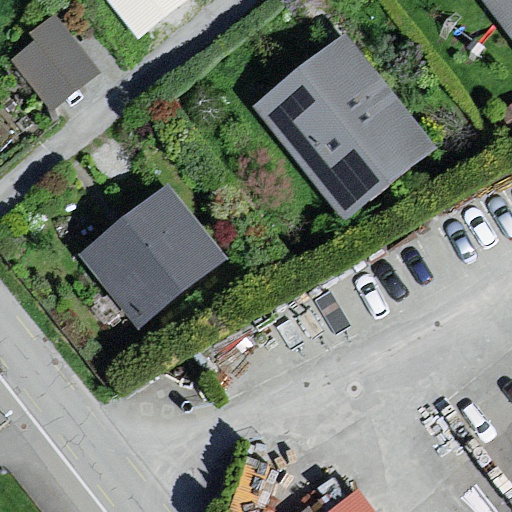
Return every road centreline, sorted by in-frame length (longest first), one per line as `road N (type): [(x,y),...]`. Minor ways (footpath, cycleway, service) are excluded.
road 1 (residential): [(237,0),(0,195)]
road 2 (residential): [(0,332),(143,511)]
